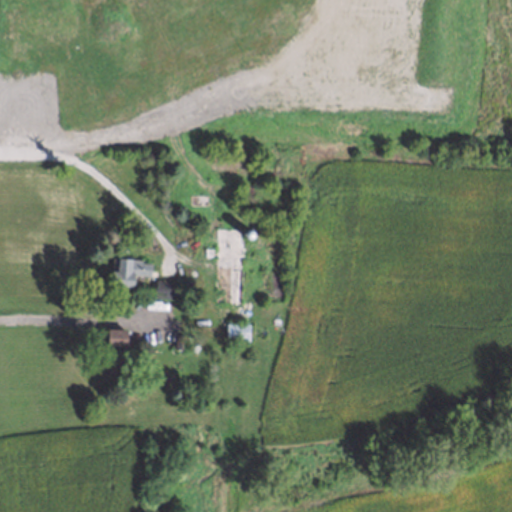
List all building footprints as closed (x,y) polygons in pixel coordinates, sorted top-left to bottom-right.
[(240,168),(206,167),(207,150),(241,152),(240,168)] [(202,205),(185,204),(185,194),(202,195),(202,205)] [(210,300),(211,255),(197,255),(198,247),(211,247),(212,229),(236,230),(233,301),(210,300)] [(246,231),(248,232),(250,234),(251,237),(250,239),(247,241),(244,241),(242,239),(241,236),(243,232),(246,231)] [(106,285),(108,256),(132,257),(132,261),(146,262),(146,275),(132,274),(131,286),(106,285)] [(171,297),(149,296),(150,279),(172,280),(171,297)] [(221,338),(223,321),(244,322),(244,338),(221,338)] [(99,379),(99,346),(103,346),(103,330),(121,330),(121,379),(99,379)] [(179,348),(170,348),(171,335),(180,336),(179,348)]
